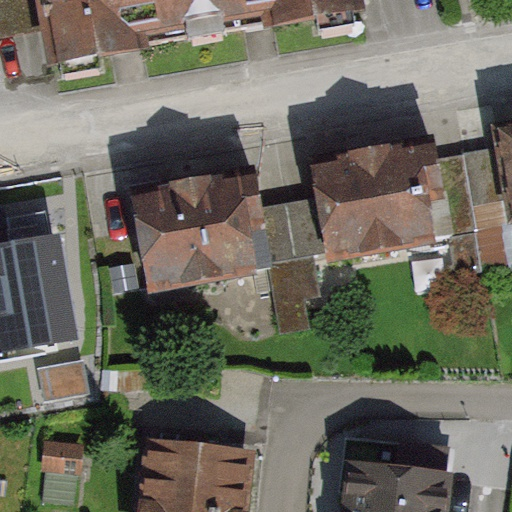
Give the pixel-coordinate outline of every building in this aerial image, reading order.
[(334,0),(28,0),(40,67),(338,20),(334,0)] [(511,135),(490,139),(505,230),(511,229),(511,135)] [(426,156),(310,176),(324,259),(440,239),(426,156)] [(251,189),(132,212),(146,287),(265,264),(251,189)] [(49,245),(0,253),(0,350),(66,339),(49,245)] [(331,327),(322,251),(277,256),(286,332),(331,327)] [(241,511),(248,460),(156,449),(148,511),(241,511)] [(439,511),(443,488),(351,477),(347,511),(439,511)]
